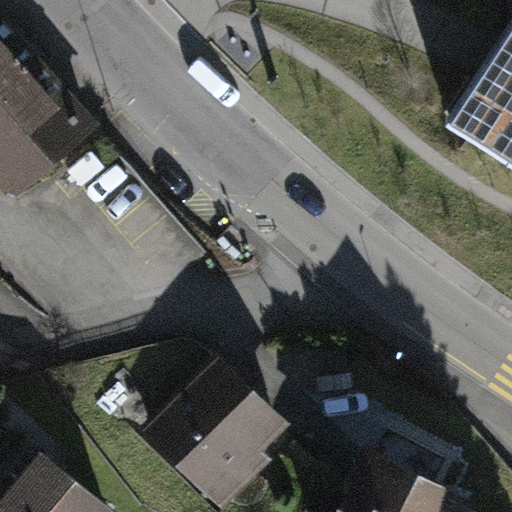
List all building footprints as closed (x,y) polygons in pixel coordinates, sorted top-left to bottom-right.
[(0,7),(0,184),(10,196),(99,111),(0,7)] [(511,14),(446,117),(511,158),(511,14)] [(302,403),(223,338),(142,434),(221,499),(302,403)] [(455,511),(477,458),(355,411),(315,511),(455,511)] [(115,511),(126,500),(50,433),(0,488),(0,511),(115,511)]
